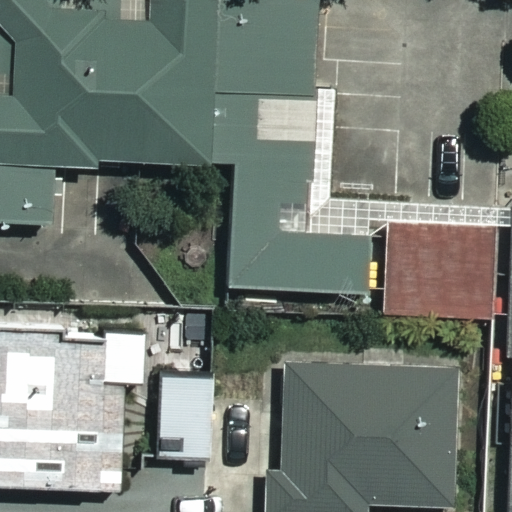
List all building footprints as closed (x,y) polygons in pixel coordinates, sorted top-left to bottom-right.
[(317,0),(0,0),(0,220),(56,221),(57,160),(233,161),(233,288),(366,289),(367,234),(316,233),(317,0)] [(497,227),(386,226),(385,311),(496,313),(497,227)] [(0,340),(0,483),(128,485),(129,380),(146,381),(148,334),(107,332),(107,342),(0,340)] [(453,368),(284,366),(284,473),(266,473),(265,511),(367,511),(367,504),(452,505),(453,368)] [(213,378),(161,379),(163,458),(215,457),(213,378)]
